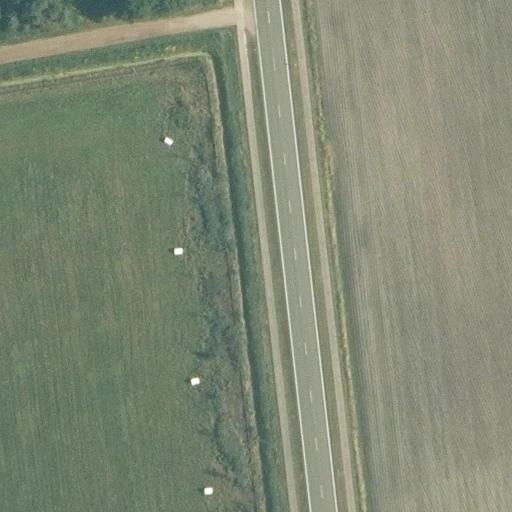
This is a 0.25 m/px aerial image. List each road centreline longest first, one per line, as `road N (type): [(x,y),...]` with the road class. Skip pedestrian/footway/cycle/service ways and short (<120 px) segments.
road 1 (primary): [(328,511),(273,0)]
road 2 (track): [(0,55),(167,26),(276,18)]
